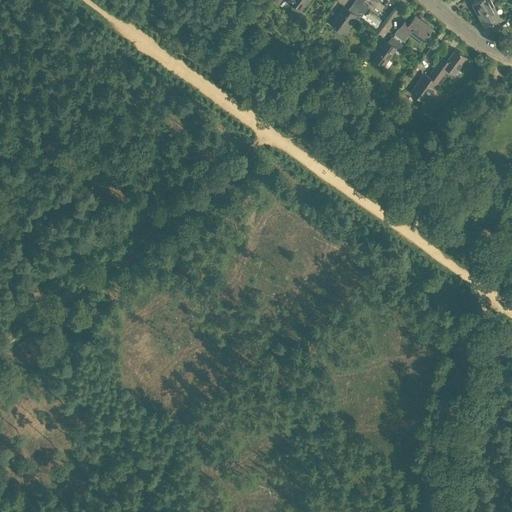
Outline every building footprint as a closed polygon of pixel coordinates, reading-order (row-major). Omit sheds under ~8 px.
[(285,0),(288,2),(301,12),(309,0),(285,0)] [(355,0),(352,4),(364,13),(369,7),(362,2),(364,0),(355,0)] [(478,0),(472,3),(478,14),(494,6),(490,0),(478,0)] [(364,13),(352,4),(348,10),(343,6),(330,23),(343,33),(355,18),(359,21),(361,17),(364,14),(364,13)] [(494,6),(478,14),(484,26),(500,17),(494,6)] [(372,20),(364,14),(361,17),(377,29),(383,20),(376,15),(372,20)] [(409,23),(405,20),(399,28),(408,35),(412,29),(424,39),(432,28),(415,15),(409,23)] [(403,45),(391,36),(387,42),(384,40),(371,57),(384,66),(396,49),(399,50),(403,45)] [(442,58),(434,68),(443,74),(447,69),(454,74),(466,58),(455,50),(447,61),(442,58)] [(443,74),(434,68),(428,76),(424,73),(410,92),(423,102),(437,83),(440,85),(446,77),(443,74)]
